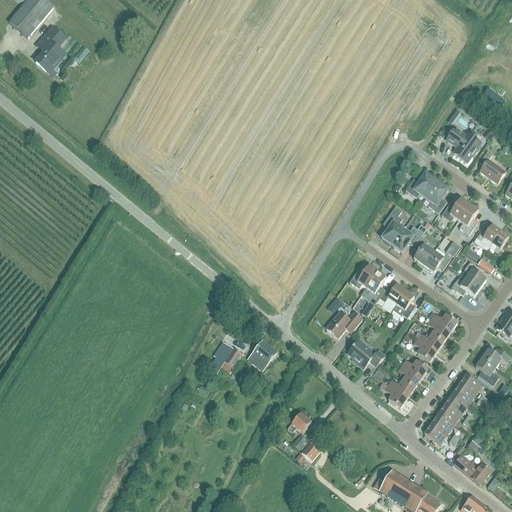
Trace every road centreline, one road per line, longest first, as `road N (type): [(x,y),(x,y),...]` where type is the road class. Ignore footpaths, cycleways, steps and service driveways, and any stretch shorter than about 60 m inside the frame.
road 1 (tertiary): [(279,331),(0,99)]
road 2 (residential): [(479,326),(338,226)]
road 3 (tertiary): [(403,433),(279,331)]
road 4 (residential): [(395,147),(411,148),(511,217)]
road 5 (residential): [(479,326),(403,433)]
road 6 (tertiary): [(501,511),(403,433)]
road 7 (residential): [(279,331),(338,226)]
